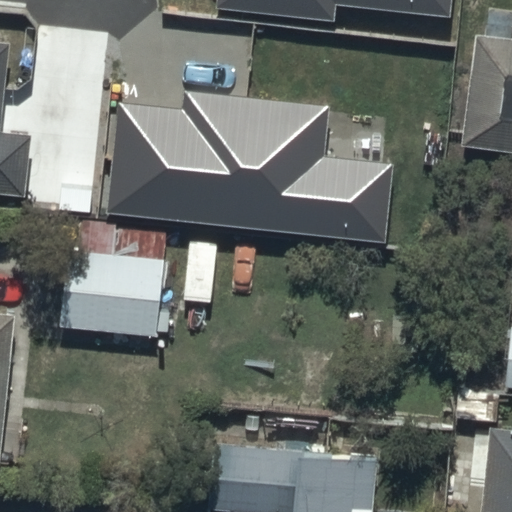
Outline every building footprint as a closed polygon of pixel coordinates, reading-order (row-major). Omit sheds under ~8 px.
[(223,0),(223,5),(339,16),(340,6),(458,18),(459,0),(223,0)] [(511,138),(511,26),(471,22),(460,133),(511,138)] [(0,183),(30,185),(35,124),(4,122),(11,29),(0,28),(0,183)] [(183,111),(117,104),(105,213),(384,244),(393,165),(322,158),(328,106),(185,91),(183,111)] [(168,225),(78,215),(75,244),(69,243),(60,320),(155,331),(168,225)] [(0,458),(2,458),(17,302),(0,300),(0,458)] [(511,511),(511,418),(488,416),(477,511),(511,511)] [(377,445),(209,430),(205,500),(275,506),(274,511),(402,511),(403,505),(373,504),(377,445)]
